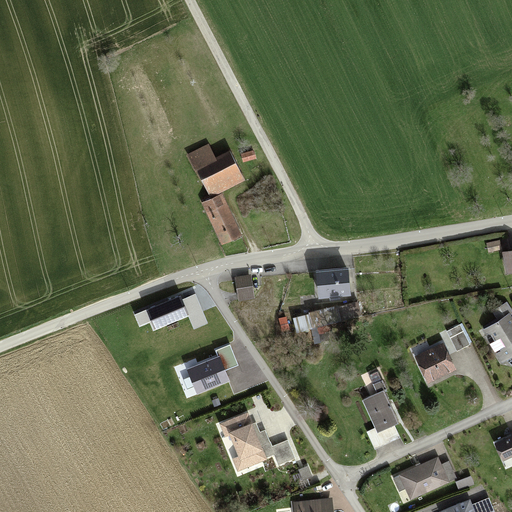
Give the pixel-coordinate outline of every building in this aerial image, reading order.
[(208,146),(190,156),(212,197),(243,181),(229,154),(216,161),(208,146)] [(254,153),(242,156),(243,162),(255,159),(254,153)] [(222,196),(204,204),(222,245),(240,237),(222,196)] [(500,242),(487,245),(489,253),(502,250),(500,242)] [(511,251),(503,253),(507,274),(511,272),(511,251)] [(351,271),(319,272),(319,297),(351,296),(351,271)] [(250,276),(236,278),(239,300),(253,298),(250,276)] [(193,291),(145,312),(153,331),(187,316),(193,330),(207,324),(193,291)] [(336,309),(310,314),(313,329),(339,324),(336,309)] [(511,322),(508,317),(483,334),(502,363),(511,356),(511,322)] [(217,356),(187,369),(197,394),(230,381),(226,370),(238,365),(230,345),(215,351),(217,356)] [(443,346),(416,358),(428,383),(454,371),(443,346)] [(385,392),(364,402),(378,432),(399,423),(385,392)] [(252,411),(221,424),(239,469),(271,456),(277,469),(297,461),(288,439),(267,448),(252,411)] [(511,436),(496,443),(503,459),(511,454),(511,436)] [(439,456),(399,474),(411,500),(451,482),(439,456)] [(334,511),(333,498),(293,502),(293,511),(334,511)] [(471,499),(439,511),(494,511),(489,499),(473,505),(471,499)]
